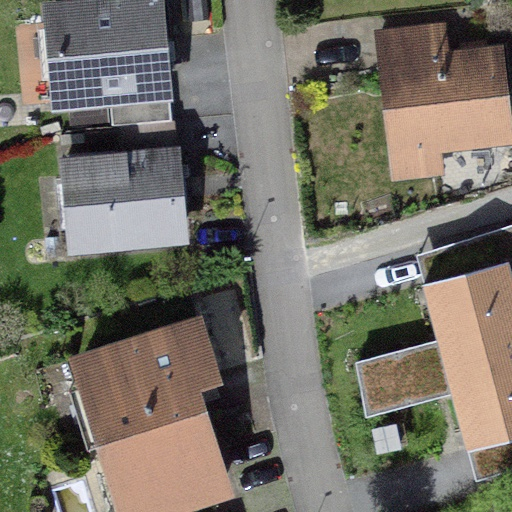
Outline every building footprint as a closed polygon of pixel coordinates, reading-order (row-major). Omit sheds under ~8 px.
[(167,115),(156,7),(46,18),(57,126),(167,115)] [(506,139),(494,57),(393,72),(405,154),(506,139)] [(175,243),(168,154),(65,162),(71,250),(175,243)] [(507,261),(511,279),(511,226),(494,232),(502,263),(507,261)] [(445,365),(511,348),(511,279),(507,261),(502,263),(494,232),(474,237),(482,267),(426,282),(423,283),(438,340),(445,365)] [(426,282),(482,267),(474,237),(418,255),(426,282)] [(367,414),(452,390),(445,365),(438,340),(357,361),(367,414)] [(194,511),(220,503),(166,341),(71,372),(117,511),(194,511)] [(511,348),(445,365),(452,390),(467,449),(469,449),(511,437),(511,348)] [(477,478),(511,466),(511,437),(469,449),(477,478)]
